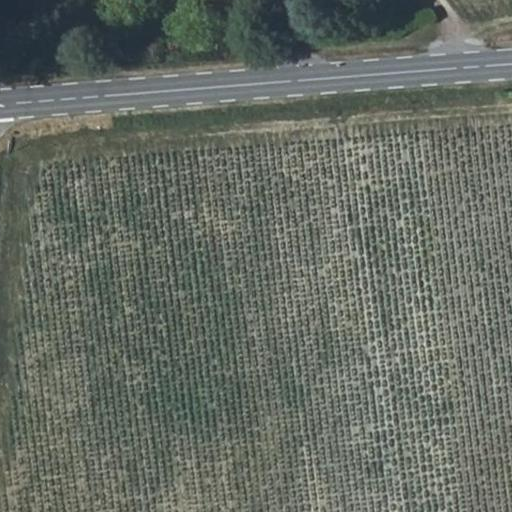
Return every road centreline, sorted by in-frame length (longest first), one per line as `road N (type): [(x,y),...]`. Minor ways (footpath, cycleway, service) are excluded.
road 1 (track): [(480,68),(502,219),(397,334),(213,485),(206,511)]
road 2 (secondary): [(0,104),(511,66)]
